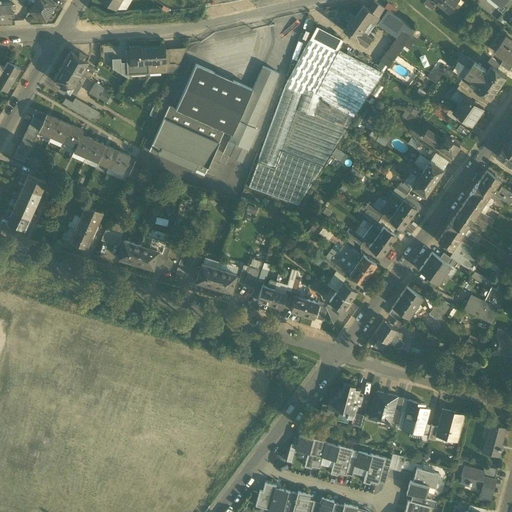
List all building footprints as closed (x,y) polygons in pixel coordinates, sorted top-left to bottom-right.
[(30,9),(46,18),(54,4),(47,0),(35,0),(34,2),(30,9)] [(100,0),(114,8),(119,0),(100,0)] [(126,9),(130,0),(119,0),(114,8),(115,9),(126,9)] [(372,13),(379,18),(386,9),(374,0),(367,9),(373,13),(372,13)] [(426,0),(424,3),(432,10),(438,3),(433,0),(426,0)] [(433,0),(438,3),(449,12),(459,0),(433,0)] [(495,0),(486,0),(497,9),(501,5),(495,0)] [(511,0),(505,0),(502,5),(506,9),(511,1),(511,0)] [(0,21),(12,21),(11,13),(12,13),(12,3),(1,4),(0,3),(0,21)] [(385,8),(394,14),(397,9),(388,3),(385,8)] [(501,5),(497,9),(503,13),(506,9),(502,5),(501,5)] [(363,6),(355,17),(352,22),(350,21),(343,30),(365,46),(371,38),(367,35),(360,30),(367,20),(372,13),(373,13),(367,9),(363,6)] [(376,23),(397,37),(402,30),(406,23),(386,9),(379,18),(376,23)] [(346,18),(350,21),(352,22),(355,17),(349,13),(346,18)] [(374,25),(376,23),(379,18),(372,13),(367,20),(374,25)] [(367,35),(374,25),(367,20),(360,30),(367,35)] [(415,29),(406,23),(402,30),(410,36),(411,34),(415,29)] [(346,128),(355,114),(347,110),(346,112),(320,99),(321,96),(315,93),(338,49),(343,40),(316,26),(288,79),(285,86),(302,93),(296,110),(346,128)] [(410,36),(402,30),(397,37),(380,61),(387,66),(388,67),(404,44),(410,36)] [(418,39),(411,34),(410,36),(404,44),(411,49),(418,39)] [(511,63),(511,40),(506,36),(495,51),(505,58),(511,63)] [(165,64),(165,60),(164,50),(164,45),(146,46),(148,73),(161,72),(164,64),(165,64)] [(148,73),(146,46),(146,47),(130,47),(129,47),(130,53),(126,53),(127,63),(127,74),(128,74),(148,73)] [(175,63),(178,65),(186,49),(168,50),(168,53),(169,53),(169,60),(169,64),(175,63)] [(315,93),(321,96),(347,110),(355,114),(383,72),(351,56),(352,53),(348,50),(346,53),(338,49),(315,93)] [(84,54),(79,51),(77,55),(75,54),(71,51),(63,64),(79,74),(85,64),(87,61),(82,58),(84,54)] [(474,62),(461,53),(457,59),(465,64),(470,68),(474,62)] [(500,65),(491,57),(487,63),(491,66),(492,66),(497,70),(500,65)] [(511,63),(505,58),(500,65),(509,71),(511,67),(511,63)] [(121,74),(121,63),(121,59),(112,59),(113,69),(121,74)] [(176,71),(178,65),(175,63),(169,64),(169,60),(165,60),(165,64),(164,64),(161,72),(176,71)] [(387,66),(380,61),(376,66),(383,71),(387,66)] [(7,62),(4,67),(0,74),(0,84),(8,89),(20,68),(14,65),(13,66),(7,62)] [(470,68),(484,77),(487,73),(485,72),(486,70),(474,62),(470,68)] [(76,79),(79,74),(63,64),(57,74),(54,79),(59,82),(57,85),(69,92),(70,89),(75,91),(80,82),(76,79)] [(79,74),(89,79),(95,70),(85,64),(79,74)] [(196,64),(175,109),(224,131),(232,134),(238,120),(239,120),(252,89),(196,64)] [(472,86),(476,89),(484,77),(470,68),(465,64),(457,76),(462,79),(472,86)] [(263,66),(252,89),(239,120),(238,120),(232,134),(229,141),(235,144),(248,149),(257,129),(254,127),(278,73),(263,66)] [(491,66),(487,73),(484,77),(498,88),(507,76),(497,70),(492,66),(491,66)] [(442,72),(450,77),(453,73),(445,67),(442,72)] [(443,73),(438,69),(435,74),(431,75),(428,79),(435,83),(443,73)] [(498,88),(484,77),(476,89),(490,99),(498,88)] [(458,84),(460,85),(468,91),(472,86),(462,79),(458,84)] [(98,99),(99,98),(103,90),(104,89),(95,83),(88,93),(98,99)] [(471,93),(468,91),(460,85),(456,90),(462,94),(467,98),(471,93)] [(275,167),(281,151),(296,110),(302,93),(285,86),(257,161),(258,161),(275,167)] [(111,95),(103,90),(99,98),(106,102),(111,95)] [(459,116),(472,125),(483,109),(467,98),(462,94),(456,90),(450,98),(456,102),(458,107),(454,111),(454,112),(459,116)] [(346,112),(347,110),(321,96),(320,99),(346,112)] [(62,103),(94,122),(99,112),(75,98),(72,102),(65,98),(62,103)] [(149,115),(155,117),(160,107),(154,104),(149,115)] [(408,104),(405,108),(416,115),(418,112),(408,104)] [(205,173),(224,131),(175,109),(169,106),(152,143),(153,143),(150,149),(159,153),(158,155),(195,172),(196,169),(205,173)] [(449,117),(435,108),(432,113),(446,122),(449,117)] [(33,116),(43,121),(46,114),(36,109),(33,116)] [(402,116),(410,122),(414,115),(406,109),(402,116)] [(446,114),(456,121),(459,116),(454,112),(454,111),(450,109),(446,114)] [(346,128),(296,110),(281,151),(322,165),(346,128)] [(45,131),(52,134),(59,119),(46,114),(43,121),(40,126),(39,130),(44,133),(45,131)] [(33,116),(30,122),(40,126),(43,121),(33,116)] [(57,136),(64,139),(70,125),(59,119),(52,134),(51,136),(56,138),(57,136)] [(30,122),(28,127),(38,131),(39,130),(40,126),(30,122)] [(69,142),(76,145),(81,134),(83,130),(70,125),(64,139),(63,141),(68,144),(69,142)] [(28,127),(26,132),(36,136),(38,131),(28,127)] [(407,133),(417,139),(421,135),(411,128),(407,133)] [(437,140),(439,141),(442,137),(428,128),(426,132),(437,140)] [(26,132),(23,137),(34,141),(36,136),(26,132)] [(390,137),(380,132),(375,141),(385,146),(390,137)] [(422,137),(436,146),(439,141),(437,140),(426,132),(422,137)] [(41,139),(48,142),(51,136),(44,133),(41,139)] [(80,151),(87,154),(93,140),(81,134),(76,145),(75,147),(73,151),(79,153),(80,151)] [(442,137),(439,141),(436,146),(451,157),(459,145),(444,135),(442,137)] [(56,138),(51,136),(48,142),(60,147),(63,141),(64,139),(57,136),(56,138)] [(511,136),(511,137),(511,136),(511,138),(507,145),(505,143),(497,155),(511,166),(511,164),(511,136)] [(23,137),(21,142),(31,146),(34,141),(23,137)] [(92,157),(99,160),(105,145),(93,140),(87,154),(86,156),(91,159),(92,157)] [(68,144),(63,141),(60,147),(60,148),(72,154),(73,151),(75,147),(76,145),(69,142),(68,144)] [(229,157),(235,144),(229,141),(223,154),(229,157)] [(21,142),(19,147),(29,152),(31,146),(21,142)] [(235,144),(229,157),(242,162),(248,149),(235,144)] [(104,162),(111,165),(117,150),(105,145),(99,160),(98,162),(103,164),(104,162)] [(19,147),(16,152),(26,157),(29,152),(19,147)] [(130,156),(117,150),(111,165),(110,167),(115,169),(116,167),(122,170),(121,172),(122,172),(130,156)] [(83,162),(86,156),(87,154),(80,151),(79,153),(73,151),(72,154),(71,156),(83,162)] [(297,205),(322,165),(281,151),(275,167),(258,161),(248,187),(297,205)] [(347,156),(340,151),(335,157),(343,162),(347,156)] [(24,163),(26,157),(16,152),(14,158),(24,163)] [(433,162),(443,169),(448,161),(435,152),(429,160),(433,162)] [(420,154),(414,162),(419,166),(423,170),(429,160),(420,154)] [(30,155),(26,165),(36,169),(40,160),(30,155)] [(86,156),(83,162),(95,167),(98,162),(99,160),(92,157),(91,159),(86,156)] [(407,164),(420,173),(423,170),(419,166),(414,162),(411,159),(407,164)] [(397,165),(404,169),(407,164),(400,160),(397,165)] [(429,160),(423,170),(420,173),(434,182),(443,169),(433,162),(429,160)] [(413,175),(418,178),(420,173),(407,164),(404,169),(409,173),(413,175)] [(115,169),(110,167),(107,173),(119,179),(122,172),(121,172),(122,170),(116,167),(115,169)] [(29,174),(40,179),(42,173),(31,168),(29,174)] [(363,176),(352,168),(348,173),(359,181),(363,176)] [(132,169),(129,176),(135,179),(138,171),(132,169)] [(478,181),(478,182),(504,199),(509,203),(511,197),(511,192),(501,184),(497,189),(495,188),(501,180),(486,170),(479,181),(478,181)] [(413,175),(409,173),(402,184),(410,189),(411,187),(418,178),(413,175)] [(434,182),(420,173),(418,178),(411,187),(425,196),(434,182)] [(23,186),(25,187),(40,194),(45,181),(40,179),(29,174),(28,175),(30,176),(27,182),(25,181),(23,186)] [(138,179),(136,189),(144,191),(146,181),(138,179)] [(400,182),(396,188),(399,191),(406,195),(410,189),(402,184),(400,182)] [(501,204),(504,199),(478,182),(470,194),(484,203),(489,196),(493,199),(501,204)] [(18,198),(20,199),(35,206),(40,194),(25,187),(22,194),(20,193),(18,198)] [(406,195),(399,191),(396,195),(403,199),(406,195)] [(385,201),(386,202),(396,209),(403,199),(396,195),(392,192),(385,201)] [(479,210),(484,203),(470,194),(469,194),(470,194),(462,206),(487,223),(491,218),(484,214),(479,210)] [(316,205),(323,201),(319,195),(312,199),(316,205)] [(386,202),(385,201),(379,196),(373,204),(373,205),(380,210),(382,208),(386,202)] [(489,196),(484,203),(488,206),(493,199),(489,196)] [(217,203),(210,197),(206,202),(213,207),(217,203)] [(12,210),(15,211),(29,218),(35,206),(20,199),(17,206),(15,205),(12,210)] [(403,199),(396,209),(409,218),(416,209),(403,199)] [(365,206),(370,210),(373,205),(373,204),(369,201),(365,206)] [(402,228),(409,218),(396,209),(386,202),(382,208),(391,215),(389,219),(402,228)] [(489,207),(488,206),(484,203),(479,210),(484,214),(489,207)] [(80,217),(82,218),(97,224),(102,212),(85,204),(85,205),(87,206),(84,212),(82,212),(80,217)] [(257,208),(248,204),(246,211),(255,215),(257,208)] [(370,210),(369,211),(380,218),(384,212),(380,210),(373,205),(370,210)] [(332,211),(326,206),(322,212),(328,216),(332,211)] [(376,224),(380,218),(369,211),(365,207),(364,208),(362,206),(358,212),(376,224)] [(484,228),(487,223),(462,206),(454,217),(453,217),(453,218),(467,227),(472,220),(484,228)] [(127,210),(121,208),(119,215),(125,217),(127,210)] [(24,230),(29,218),(15,211),(11,218),(9,217),(7,223),(12,225),(24,230)] [(69,226),(75,229),(77,224),(80,217),(74,214),(71,222),(69,221),(67,225),(69,226)] [(75,229),(77,230),(92,236),(97,224),(82,218),(79,225),(77,224),(75,229)] [(359,224),(367,230),(371,225),(363,218),(359,224)] [(462,234),(467,227),(453,218),(445,230),(471,247),(474,242),(467,238),(462,234)] [(0,224),(0,225),(10,230),(12,225),(7,223),(2,221),(0,224)] [(113,222),(111,231),(122,234),(124,225),(113,222)] [(334,231),(324,224),(318,232),(327,240),(330,236),(334,231)] [(367,230),(359,224),(354,231),(362,237),(363,236),(367,230)] [(371,225),(367,230),(376,236),(380,230),(372,224),(371,225)] [(62,238),(64,239),(69,241),(72,236),(75,229),(69,226),(66,233),(65,232),(62,238)] [(196,226),(190,233),(195,238),(202,232),(196,226)] [(380,230),(376,236),(389,246),(396,236),(383,226),(380,230)] [(472,231),(467,227),(462,234),(467,238),(472,231)] [(282,231),(276,228),(272,235),(278,238),(282,231)] [(337,240),(342,244),(347,236),(336,228),(334,231),(330,236),(337,240)] [(344,233),(360,245),(364,240),(348,228),(344,233)] [(101,240),(118,245),(122,234),(111,231),(106,229),(101,240)] [(86,249),(92,236),(77,230),(74,237),(72,236),(69,241),(79,246),(86,249)] [(363,236),(371,242),(376,236),(367,230),(363,236)] [(467,252),(471,247),(445,230),(437,241),(451,250),(456,243),(460,245),(459,247),(467,252)] [(146,237),(143,246),(158,250),(158,251),(161,252),(163,246),(165,242),(146,236),(146,237)] [(382,255),(389,246),(376,236),(371,242),(369,246),(382,255)] [(62,245),(77,251),(79,246),(69,241),(64,239),(62,245)] [(118,258),(135,263),(141,245),(124,240),(118,258)] [(332,247),(337,251),(337,250),(342,244),(337,240),(332,247)] [(456,243),(451,250),(452,251),(449,256),(451,257),(455,252),(464,258),(460,263),(469,268),(479,252),(471,247),(467,252),(459,247),(460,245),(456,243)] [(342,244),(337,250),(356,264),(360,258),(357,255),(359,253),(352,249),(344,245),(342,244)] [(141,245),(135,263),(153,268),(158,251),(158,250),(143,246),(141,245)] [(169,248),(163,246),(161,252),(162,252),(160,257),(166,259),(167,255),(169,248)] [(178,263),(190,267),(193,255),(195,250),(184,247),(182,252),(180,259),(178,263)] [(352,269),(356,264),(337,250),(337,251),(332,247),(326,255),(328,256),(336,263),(339,259),(352,269)] [(182,252),(169,248),(167,255),(180,259),(182,252)] [(432,251),(425,261),(444,274),(450,264),(440,257),(432,251)] [(450,264),(454,267),(457,262),(443,252),(440,257),(450,264)] [(451,257),(460,263),(464,258),(455,252),(451,257)] [(511,257),(505,253),(501,259),(511,265),(511,257)] [(360,258),(356,264),(369,273),(376,263),(363,254),(360,258)] [(199,257),(193,255),(190,267),(196,268),(199,257)] [(333,268),(336,263),(328,256),(324,261),(333,268)] [(205,257),(203,264),(219,269),(221,262),(205,257)] [(339,259),(336,263),(347,271),(346,271),(349,273),(352,269),(339,259)] [(219,269),(236,274),(238,267),(221,261),(221,262),(219,269)] [(437,283),(444,274),(425,261),(419,270),(429,277),(437,283)] [(336,270),(343,275),(346,271),(347,271),(336,263),(333,268),(336,270)] [(196,281),(213,287),(219,269),(203,264),(201,264),(196,281)] [(362,283),(369,273),(356,264),(352,269),(349,273),(362,283)] [(457,269),(454,267),(450,264),(444,274),(450,278),(457,269)] [(248,293),(250,285),(254,272),(238,267),(236,274),(232,288),(248,293)] [(267,269),(262,268),(261,271),(258,281),(263,282),(267,269)] [(236,274),(219,269),(213,287),(231,292),(232,288),(236,274)] [(255,269),(254,272),(250,285),(256,287),(258,281),(261,271),(255,269)] [(292,269),(289,280),(294,281),(294,279),(297,271),(292,269)] [(326,284),(336,291),(343,281),(346,277),(343,275),(336,270),(326,284)] [(503,286),(509,290),(511,284),(511,274),(503,286)] [(425,282),(435,289),(439,284),(437,283),(429,277),(425,282)] [(269,279),(267,286),(274,288),(276,281),(269,279)] [(294,279),(294,281),(291,291),(296,293),(299,280),(294,279)] [(286,289),(291,291),(294,281),(289,280),(287,284),(286,289)] [(276,281),(274,288),(285,292),(286,289),(287,284),(276,281)] [(343,281),(336,291),(349,301),(356,291),(343,281)] [(269,304),(274,288),(267,286),(262,285),(257,300),(269,304)] [(392,306),(408,317),(422,297),(406,286),(392,306)] [(474,314),(491,323),(506,293),(497,288),(496,289),(492,287),(486,298),(485,298),(484,302),(471,295),(464,309),(474,314)] [(285,292),(274,288),(269,304),(281,307),(285,292)] [(342,310),(349,301),(336,291),(329,301),(342,310)] [(301,314),(306,298),(294,294),(290,310),(301,314)] [(318,302),(306,298),(301,314),(313,317),(318,302)] [(429,314),(439,320),(449,305),(439,298),(429,314)] [(176,418),(239,438),(248,407),(264,412),(274,379),(27,303),(7,366),(55,381),(64,351),(94,360),(84,390),(147,409),(157,379),(186,388),(176,418)] [(326,308),(333,323),(340,313),(329,305),(326,308)] [(316,318),(323,320),(326,308),(320,306),(316,318)] [(422,306),(414,313),(417,317),(425,310),(422,306)] [(388,313),(398,320),(401,315),(391,308),(388,313)] [(383,319),(373,333),(383,339),(387,342),(395,348),(402,339),(397,335),(400,331),(383,319)] [(511,333),(506,332),(505,337),(495,335),(491,351),(499,353),(500,349),(502,348),(510,350),(509,352),(511,353),(511,333)] [(377,347),(383,339),(373,333),(368,341),(377,347)] [(423,343),(426,344),(428,338),(416,333),(413,340),(423,343)] [(478,339),(470,334),(467,340),(475,344),(478,339)] [(435,340),(428,338),(426,344),(433,347),(435,340)] [(383,339),(377,347),(381,350),(387,342),(383,339)] [(404,341),(402,339),(395,348),(398,350),(404,341)] [(421,349),(423,343),(413,340),(411,346),(421,349)] [(443,343),(435,340),(433,347),(441,350),(443,343)] [(446,361),(460,365),(464,350),(450,346),(446,361)] [(440,352),(434,350),(431,360),(437,362),(440,352)] [(330,399),(328,405),(328,406),(334,408),(333,410),(334,410),(339,411),(340,411),(341,409),(347,411),(346,416),(349,417),(352,418),(353,418),(354,412),(356,404),(359,405),(362,395),(361,395),(361,396),(357,395),(359,389),(354,387),(354,385),(343,382),(341,389),(338,388),(337,395),(334,395),(332,399),(330,399)] [(379,416),(390,419),(393,408),(397,396),(377,391),(372,408),(371,407),(369,417),(378,419),(379,416)] [(393,408),(400,409),(403,398),(397,396),(393,408)] [(409,400),(403,398),(400,409),(399,410),(405,412),(409,400)] [(411,428),(423,431),(425,423),(429,408),(424,407),(425,404),(409,399),(409,400),(405,412),(401,429),(410,431),(411,428)] [(333,416),(334,410),(333,410),(334,408),(328,406),(328,405),(322,403),(319,412),(333,416)] [(444,435),(457,438),(463,414),(442,408),(437,426),(435,436),(443,438),(444,435)] [(347,423),(349,417),(346,416),(347,411),(341,409),(340,411),(339,411),(336,420),(347,423)] [(478,421),(484,423),(488,411),(481,409),(478,421)] [(60,481),(74,434),(0,411),(0,511),(50,511),(51,511),(20,501),(29,471),(60,481)] [(351,424),(360,426),(363,415),(354,412),(353,418),(352,418),(351,424)] [(431,425),(425,423),(423,431),(421,439),(421,440),(426,442),(427,438),(431,425)] [(482,452),(496,456),(498,449),(500,450),(501,448),(500,448),(505,428),(490,423),(482,452)] [(427,438),(434,440),(435,436),(437,426),(431,425),(427,438)] [(411,428),(410,431),(409,436),(421,439),(423,431),(411,428)] [(297,445),(295,450),(308,453),(306,460),(304,466),(311,468),(311,466),(319,468),(320,465),(322,457),(326,442),(312,438),(311,438),(299,435),(297,445)] [(337,445),(326,442),(322,457),(334,460),(332,468),(330,473),(337,475),(337,473),(345,475),(346,474),(350,456),(352,448),(338,445),(337,445)] [(295,450),(297,445),(291,444),(286,461),(292,463),(293,457),(295,450)] [(293,457),(306,460),(308,453),(295,450),(293,457)] [(370,454),(358,451),(356,458),(354,465),(366,469),(364,476),(362,482),(370,484),(370,481),(378,483),(378,481),(385,457),(370,453),(370,454)] [(394,469),(398,454),(392,453),(391,459),(388,467),(394,469)] [(398,454),(394,469),(399,471),(404,456),(398,454)] [(356,458),(350,456),(346,474),(351,475),(352,473),(354,465),(356,458)] [(110,479),(100,511),(101,511),(183,511),(196,472),(148,457),(138,488),(110,479)] [(320,465),(332,468),(334,460),(322,457),(320,465)] [(388,467),(391,459),(385,457),(378,481),(384,483),(388,467)] [(422,469),(434,472),(435,466),(423,463),(422,469)] [(352,473),(364,476),(366,469),(354,465),(352,473)] [(482,476),(494,479),(496,469),(484,465),(483,472),(482,476)] [(410,480),(406,494),(412,495),(425,499),(428,486),(435,488),(439,473),(434,472),(422,469),(416,467),(413,481),(410,480)] [(478,498),(490,501),(493,487),(492,486),(494,479),(482,476),(483,472),(463,467),(459,482),(468,484),(467,486),(469,486),(470,481),(482,485),(478,498)] [(281,511),(287,490),(276,487),(276,485),(265,482),(262,490),(259,490),(255,505),(268,509),(267,511),(281,511)] [(287,490),(281,511),(305,511),(308,499),(310,494),(298,491),(297,493),(287,490)] [(425,499),(412,495),(410,501),(430,506),(434,507),(436,501),(425,499)] [(341,511),(343,505),(333,502),(333,500),(321,497),(320,502),(317,511),(341,511)] [(311,511),(314,501),(308,499),(305,511),(311,511)] [(428,511),(430,506),(410,501),(407,500),(404,511),(428,511)] [(317,511),(320,502),(314,501),(311,511),(317,511)] [(344,503),(343,505),(341,511),(368,511),(357,509),(357,507),(344,503)]
